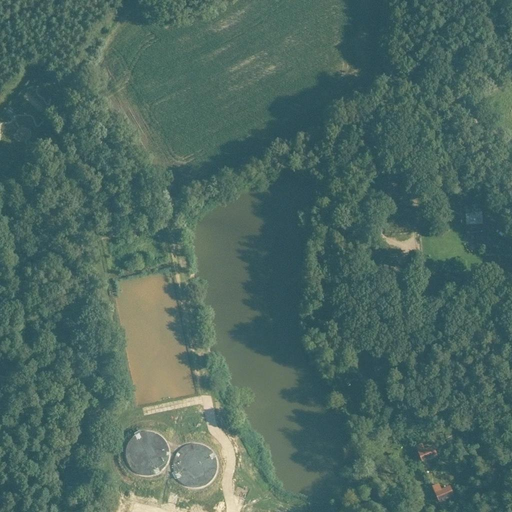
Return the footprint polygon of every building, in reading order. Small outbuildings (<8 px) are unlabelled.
[(386,199),(379,201),(382,211),(406,204),(400,184),(383,189),(386,199)] [(465,207),(467,233),(477,233),(478,238),(478,248),(485,248),(485,257),(499,257),(498,239),(488,240),(488,227),(482,228),(482,210),(476,210),(476,207),(465,207)] [(511,264),(501,265),(501,259),(498,259),(499,280),(511,279),(511,264)] [(371,363),(363,367),(366,373),(367,372),(372,382),(379,379),(374,370),(378,367),(374,359),(370,362),(371,363)] [(452,435),(445,437),(448,446),(456,443),(452,435)] [(423,463),(437,457),(433,447),(425,450),(422,444),(416,447),(423,463)] [(432,487),(439,503),(454,497),(450,487),(441,491),(439,485),(432,487)] [(245,502),(247,495),(239,492),(236,498),(245,502)]
